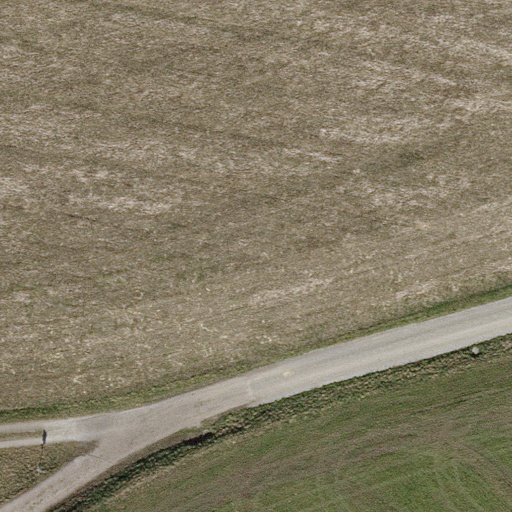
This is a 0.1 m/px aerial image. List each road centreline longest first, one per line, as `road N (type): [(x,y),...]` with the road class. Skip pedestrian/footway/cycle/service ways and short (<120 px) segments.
road 1 (track): [(511,321),(177,416),(0,442)]
road 2 (track): [(22,511),(177,416)]
